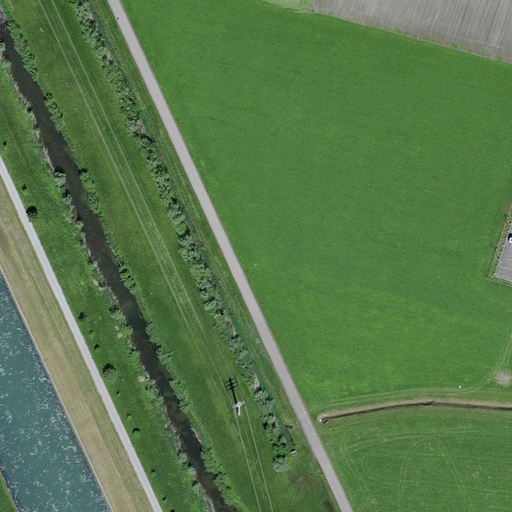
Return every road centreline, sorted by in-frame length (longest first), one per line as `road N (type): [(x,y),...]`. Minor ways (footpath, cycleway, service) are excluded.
road 1 (track): [(348,511),(113,0)]
road 2 (track): [(0,176),(154,511)]
